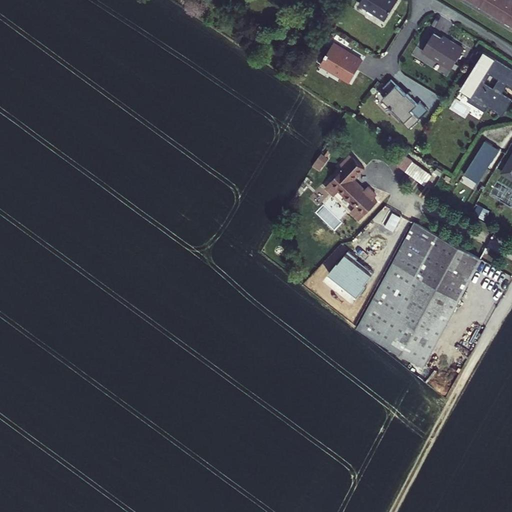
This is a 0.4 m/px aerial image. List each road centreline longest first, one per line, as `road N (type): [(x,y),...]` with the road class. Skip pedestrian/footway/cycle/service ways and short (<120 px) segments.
road 1 (track): [(391,511),(511,293)]
road 2 (unknown): [(511,244),(388,186)]
